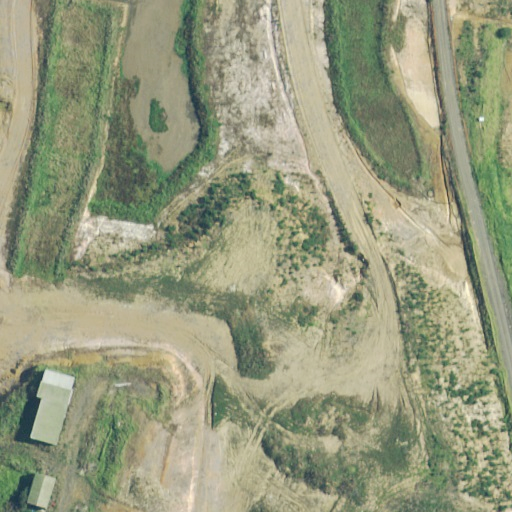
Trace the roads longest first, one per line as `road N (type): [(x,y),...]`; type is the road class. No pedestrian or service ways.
road 1 (tertiary): [(511,329),(376,243),(329,193),(309,157),(291,91),(279,0)]
road 2 (unknown): [(109,511),(130,447),(186,358),(269,262),(368,186)]
road 3 (tertiary): [(313,0),(323,90),(368,186),(454,258),(511,292)]
road 4 (unknown): [(130,447),(438,511)]
road 5 (track): [(62,511),(101,378)]
road 6 (unknown): [(130,447),(0,423)]
